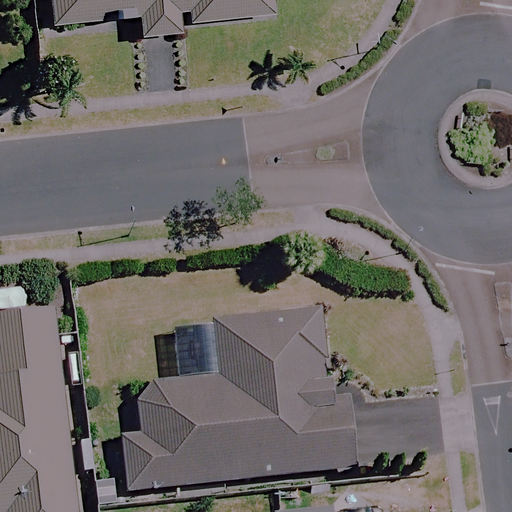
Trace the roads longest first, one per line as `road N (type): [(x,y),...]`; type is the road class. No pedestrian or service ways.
road 1 (residential): [(0,193),(411,148)]
road 2 (residential): [(511,426),(490,222)]
road 3 (residential): [(411,148),(418,105),(435,83),(483,62)]
